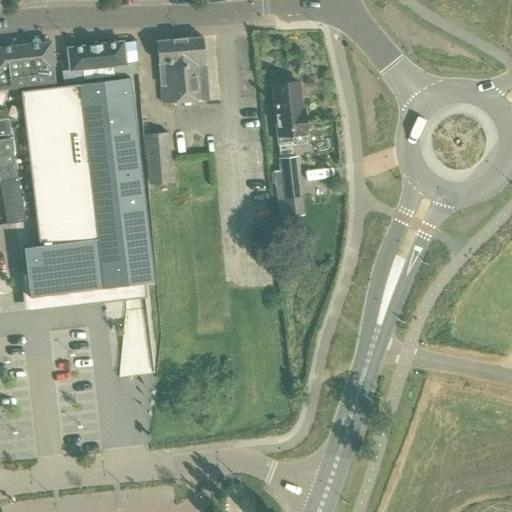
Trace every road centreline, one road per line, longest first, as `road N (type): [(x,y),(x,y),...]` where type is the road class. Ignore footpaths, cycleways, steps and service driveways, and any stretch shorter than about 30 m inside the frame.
road 1 (tertiary): [(342,4),(0,21)]
road 2 (unclassified): [(0,489),(227,462),(328,487)]
road 3 (primary): [(420,177),(381,276),(372,349)]
road 4 (primary): [(372,349),(451,193)]
road 5 (primary): [(328,487),(372,349)]
road 6 (tertiary): [(424,100),(342,4)]
